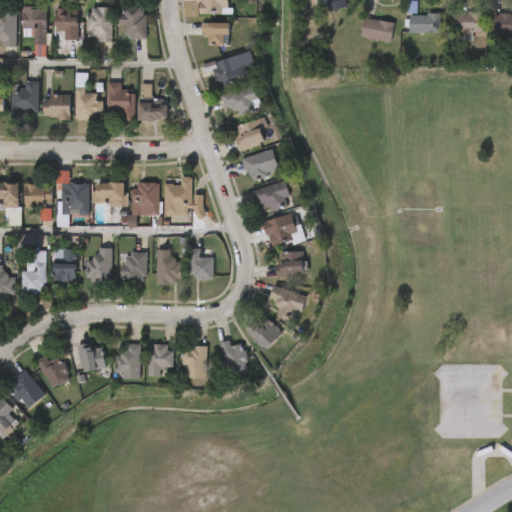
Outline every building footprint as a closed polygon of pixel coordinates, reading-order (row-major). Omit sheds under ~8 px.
[(198,0),(230,0),(230,14),(198,14),(198,0)] [(305,0),(309,23),(329,20),(326,0),(305,0)] [(328,11),(325,0),(346,0),(348,7),(328,11)] [(182,27),(207,28),(207,22),(211,22),(212,2),(182,1),(182,27)] [(47,37),(34,37),(34,30),(23,30),(23,7),(47,7),(47,37)] [(124,39),(124,7),(146,7),(146,39),(124,39)] [(113,8),(113,39),(88,39),(88,8),(113,8)] [(64,32),(57,32),(57,11),(79,11),(79,39),(64,39),(64,32)] [(454,12),(486,12),(486,33),(454,33),(454,12)] [(400,14),(391,13),(390,26),(399,26),(400,14)] [(511,33),(498,33),(498,13),(511,13),(511,33)] [(17,47),(0,47),(0,14),(17,14),(17,47)] [(410,32),(410,14),(441,14),(441,32),(410,32)] [(362,36),(366,17),(396,23),(392,42),(362,36)] [(49,53),(63,52),(62,20),(39,21),(40,44),(48,44),(49,53)] [(96,54),(96,20),(72,20),(72,49),(82,49),(82,55),(96,54)] [(128,51),(129,20),(109,20),(109,28),(104,27),(103,37),(108,37),(108,50),(128,51)] [(230,45),(204,45),(204,23),(230,23),(230,45)] [(466,45),(467,26),(438,25),(437,44),(466,45)] [(392,27),(393,46),(424,45),(424,27),(392,27)] [(507,28),(476,28),(476,48),(507,48),(507,28)] [(378,36),(348,30),(344,49),(374,55),(378,36)] [(188,36),(188,57),(213,57),(213,36),(188,36)] [(250,77),(219,87),(212,64),(250,51),(255,66),(248,69),(250,77)] [(238,77),(234,65),(194,77),(201,98),(232,89),(229,80),(238,77)] [(12,114),(12,90),(23,90),(23,82),(38,82),(38,114),(12,114)] [(124,92),(134,92),(134,117),(108,117),(108,84),(124,84),(124,92)] [(59,86),(58,132),(73,133),(73,129),(86,129),(86,114),(80,113),(80,106),(70,106),(71,86),(59,86)] [(86,86),(86,92),(96,92),(96,100),(102,100),(102,117),(75,117),(75,86),(86,86)] [(253,115),(225,114),(226,90),(257,91),(257,102),(254,102),(253,115)] [(22,94),(8,94),(8,98),(0,98),(0,128),(22,128),(22,94)] [(71,118),(44,118),(44,94),(71,94),(71,118)] [(119,105),(104,104),(105,96),(91,95),(90,130),(118,131),(119,105)] [(135,97),(123,96),(123,133),(149,133),(150,112),(135,112),(135,97)] [(154,96),(154,102),(168,102),(168,120),(140,120),(140,96),(154,96)] [(204,107),(209,125),(221,122),(222,128),(240,124),(238,114),(242,113),(238,98),(204,107)] [(54,109),(27,109),(27,130),(54,131),(54,109)] [(240,150),(234,127),(265,119),(271,142),(240,150)] [(250,155),(243,132),(221,139),(224,149),(219,150),(223,164),(250,155)] [(242,160),(273,149),(281,171),(250,181),(242,160)] [(263,183),(256,161),(226,172),(234,194),(263,183)] [(165,185),(182,185),(182,176),(192,176),(192,218),(165,218),(165,185)] [(252,190),(286,180),(291,197),(282,199),(284,208),(269,212),(267,204),(256,207),(252,190)] [(88,215),(64,215),(64,183),(88,183),(88,215)] [(126,206),(93,206),(92,184),(126,183),(126,206)] [(159,183),(159,215),(132,215),(132,183),(159,183)] [(0,184),(20,184),(20,207),(0,207),(0,184)] [(72,227),(72,196),(53,196),(53,184),(39,184),(39,196),(45,196),(45,227),(72,227)] [(25,209),(25,185),(50,185),(50,209),(25,209)] [(148,228),(176,228),(176,231),(187,231),(187,207),(175,207),(175,190),(164,190),(164,197),(148,197),(148,228)] [(241,220),(252,217),(254,224),(271,219),(269,210),(274,209),(269,193),(235,203),(241,220)] [(109,195),(80,196),(81,204),(75,204),(76,216),(91,216),(91,219),(110,219),(109,195)] [(117,228),(111,228),(111,239),(120,239),(120,228),(143,227),(142,195),(116,196),(117,228)] [(36,197),(9,197),(9,218),(36,218),(36,197)] [(264,222),(296,212),(304,240),(273,249),(264,222)] [(247,234),(255,260),(276,253),(277,257),(289,253),(284,237),(279,238),(275,226),(247,234)] [(111,281),(86,281),(86,258),(97,258),(97,248),(111,248),(111,281)] [(77,283),(55,283),(55,250),(77,250),(77,283)] [(157,250),(172,250),(172,259),(181,259),(181,285),(157,285),(157,250)] [(214,279),(190,279),(190,250),(201,250),(201,257),(214,257),(214,279)] [(23,292),(23,263),(35,263),(35,252),(45,252),(45,292),(23,292)] [(277,252),(305,252),(305,276),(277,276),(277,252)] [(121,281),(122,253),(147,253),(147,281),(121,281)] [(60,262),(38,261),(37,294),(59,295),(60,262)] [(95,261),(82,261),(82,271),(71,271),(71,295),(95,295),(95,261)] [(197,291),(197,270),(183,270),(184,261),(173,261),(172,290),(197,291)] [(152,263),(140,262),(139,296),(165,296),(166,272),(152,272),(152,263)] [(5,284),(6,305),(30,304),(29,263),(18,264),(19,275),(10,276),(10,284),(5,284)] [(288,288),(287,264),(265,265),(265,274),(260,274),(260,289),(288,288)] [(0,266),(3,266),(3,275),(14,275),(14,300),(0,300),(0,266)] [(130,266),(109,266),(109,280),(106,280),(106,295),(129,295),(130,266)] [(265,308),(276,285),(307,299),(296,322),(265,308)] [(254,311),(262,313),(259,327),(278,331),(280,324),(286,325),(290,308),(257,299),(254,311)] [(268,351),(247,333),(262,315),(283,332),(268,351)] [(230,345),(250,363),(267,346),(251,331),(245,337),(241,333),(230,345)] [(221,342),(230,341),(231,346),(243,344),(247,370),(226,373),(221,342)] [(82,373),(77,345),(91,343),(92,348),(103,346),(107,369),(82,373)] [(140,343),(140,380),(117,380),(117,355),(126,355),(126,343),(140,343)] [(173,367),(162,367),(162,376),(149,376),(149,345),(173,345),(173,367)] [(206,346),(206,378),(184,378),(184,346),(206,346)] [(214,359),(213,353),(205,355),(210,385),(231,381),(226,356),(214,359)] [(38,365),(57,354),(71,378),(53,389),(38,365)] [(87,360),(75,361),(75,356),(62,357),(64,384),(89,382),(87,360)] [(124,357),(109,356),(109,368),(98,368),(98,386),(106,386),(106,392),(123,392),(124,357)] [(156,381),(157,364),(151,364),(151,357),(134,357),(133,389),(144,389),(144,380),(156,381)] [(190,391),(190,359),(166,359),(166,380),(171,380),(171,391),(190,391)] [(32,374),(29,369),(21,372),(35,401),(54,392),(44,369),(32,374)] [(7,385),(25,371),(45,396),(27,410),(7,385)] [(29,408),(9,383),(0,390),(0,409),(3,413),(5,411),(13,421),(29,408)] [(9,413),(16,423),(1,433),(0,431),(0,395),(2,394),(13,410),(9,413)]
